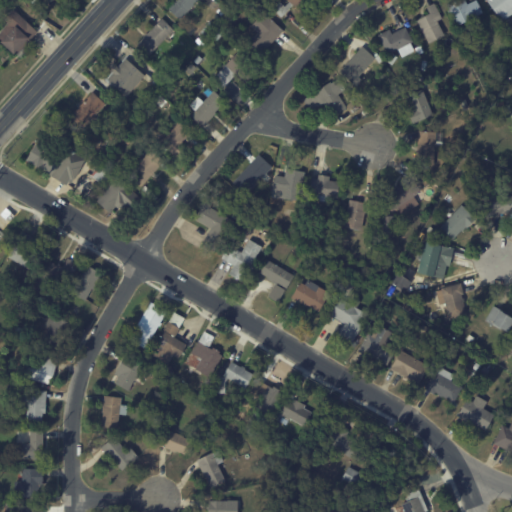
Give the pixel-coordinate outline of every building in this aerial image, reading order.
[(171,0),(195,0),(177,19),(165,7),(171,0)] [(288,10),(281,18),(269,7),(276,0),(282,6),(287,1),(285,0),(312,0),(300,13),(292,6),(288,10)] [(468,2),(472,0),(474,0),(480,12),(454,25),(444,5),(453,0),(463,0),(465,3),(468,2)] [(511,0),(511,12),(500,21),(484,0),(511,0)] [(421,16),(427,13),(424,6),(432,2),(440,18),(435,21),(442,34),(426,43),(414,19),(421,16)] [(39,11),(44,7),(49,12),(45,16),(39,11)] [(31,42),(18,56),(6,44),(6,43),(0,37),(12,25),(7,21),(17,11),(40,33),(31,42)] [(279,30),(288,38),(280,47),(272,40),(258,55),(244,43),(255,31),(248,25),(261,11),(280,29),(279,30)] [(174,30),(148,56),(136,45),(162,18),(174,30)] [(208,22),(215,28),(205,39),(198,32),(208,22)] [(390,34),(404,27),(407,33),(410,32),(412,37),(410,38),(412,41),(409,42),(413,50),(401,56),(397,48),(386,54),(377,34),(388,29),(390,34)] [(368,53),(373,57),(356,76),(359,79),(353,86),(337,71),(360,45),(368,53)] [(236,77),(233,74),(220,87),(210,77),(239,47),(259,67),(243,84),(236,77)] [(184,59),(179,64),(173,58),(178,53),(184,59)] [(385,61),(390,53),(395,56),(390,64),(385,61)] [(200,57),(204,60),(199,66),(195,63),(200,57)] [(142,77),(125,97),(106,80),(112,73),(109,71),(114,65),(117,67),(125,59),(144,75),(142,77)] [(417,78),(425,75),(427,80),(419,83),(417,78)] [(152,85),(158,77),(163,81),(157,88),(152,85)] [(318,106),(309,111),(302,100),(329,83),(329,84),(337,79),(344,89),(336,95),(344,107),(330,117),(321,103),(318,106)] [(432,115),(411,124),(406,112),(412,110),(409,103),(405,104),(402,97),(421,89),(432,115)] [(212,111),(213,112),(200,127),(187,115),(192,110),(186,105),(194,96),(200,101),(211,90),(222,101),(212,111)] [(342,94),(348,90),(352,97),(346,101),(342,94)] [(102,103),(103,104),(79,128),(67,116),(91,91),(102,103)] [(361,99),(364,93),(369,96),(366,102),(361,99)] [(157,94),(164,101),(159,106),(152,99),(157,94)] [(189,132),(179,143),(185,148),(175,159),(157,142),(168,130),(167,129),(175,120),(189,132)] [(434,133),(432,166),(414,165),(416,130),(434,132),(434,133)] [(125,144),(118,137),(124,131),(131,138),(125,144)] [(83,159),(84,160),(80,167),(72,180),(72,179),(71,181),(69,179),(65,186),(25,161),(35,145),(59,160),(61,158),(54,154),(60,145),(83,159)] [(116,150),(112,155),(108,151),(112,146),(116,150)] [(162,161),(138,187),(124,175),(148,149),(162,161)] [(270,167),(243,195),(230,182),(257,154),(270,167)] [(281,157),(283,157),(281,171),(274,170),(275,156),(281,157)] [(289,169),(302,172),(297,201),(279,197),(278,204),(267,202),(272,175),(282,177),(284,168),(289,169)] [(93,197),(112,174),(138,197),(127,210),(120,204),(116,208),(112,206),(106,213),(91,199),(93,197)] [(321,175),(328,176),(327,180),(337,181),(335,197),(326,196),(325,202),(312,200),(313,194),(306,193),(308,177),(316,178),(316,174),(321,175)] [(419,191),(412,196),(417,203),(400,214),(395,207),(390,211),(380,196),(409,176),(419,191)] [(207,199),(211,192),(234,206),(239,198),(254,207),(250,214),(238,207),(234,214),(207,199)] [(511,213),(506,213),(497,213),(497,216),(484,216),(484,195),(511,195),(511,213)] [(369,207),(368,213),(363,212),(359,230),(341,226),(347,199),(362,202),(363,196),(371,197),(369,207)] [(209,249),(199,243),(208,227),(192,218),(201,203),(234,222),(216,253),(209,249)] [(474,220),(465,229),(464,228),(460,232),(459,232),(451,241),(438,229),(460,206),(470,216),(471,215),(475,219),(474,220)] [(283,208),(294,210),(292,216),(281,214),(283,208)] [(390,215),(381,215),(382,231),(391,231),(390,215)] [(25,232),(35,239),(30,247),(34,249),(33,251),(44,257),(34,272),(11,257),(20,243),(18,242),(24,232),(25,232)] [(225,273),(230,265),(218,258),(226,244),(239,252),(246,239),(260,247),(253,259),(255,260),(249,272),(246,270),(239,281),(225,273)] [(451,249),(447,266),(444,265),(441,279),(414,272),(421,240),(451,248),(451,249)] [(328,249),(326,258),(319,256),(321,247),(328,249)] [(79,263),(82,265),(67,290),(41,275),(50,259),(60,265),(61,264),(65,267),(71,258),(79,263)] [(273,284),(264,278),(265,277),(257,272),(265,259),(291,275),(284,288),(275,283),(274,284),(273,284)] [(104,276),(96,290),(94,290),(88,301),(74,292),(90,266),(105,275),(104,276)] [(388,285),(396,273),(409,281),(402,293),(388,285)] [(318,313),(306,305),(305,307),(289,298),(299,282),(304,286),(307,281),(328,294),(318,313)] [(462,298),(466,314),(447,319),(443,303),(438,304),(434,291),(439,290),(439,288),(458,283),(461,294),(459,294),(460,298),(462,298)] [(282,290),(275,302),(265,296),(273,284),(282,290)] [(23,298),(20,303),(13,298),(17,292),(24,297),(23,298)] [(375,301),(369,298),(372,293),(377,296),(375,301)] [(348,302),(351,297),(356,301),(353,305),(348,302)] [(338,321),(327,314),(337,298),(366,315),(349,343),(335,335),(342,324),(338,321)] [(153,303),(164,309),(142,346),(127,336),(149,300),(153,303)] [(365,308),(368,302),(374,305),(371,311),(365,308)] [(495,308),(496,308),(495,309),(498,311),(498,312),(510,319),(503,332),(483,320),(492,306),(495,308)] [(182,317),(172,334),(160,327),(165,319),(166,319),(171,310),(183,316),(182,317)] [(76,326),(67,341),(63,338),(57,347),(45,339),(50,330),(45,327),(54,312),(76,326)] [(430,330),(426,338),(416,332),(421,324),(430,330)] [(385,366),(367,355),(366,357),(356,352),(366,334),(370,336),(372,332),(375,333),(379,326),(391,333),(384,344),(394,350),(385,366)] [(213,336),(215,337),(208,347),(210,349),(211,347),(219,351),(218,353),(222,355),(209,377),(185,363),(204,330),(213,336)] [(171,336),(185,344),(177,358),(172,355),(167,364),(150,354),(163,331),(171,336)] [(464,339),(467,334),(474,338),(471,343),(464,339)] [(401,352),(427,367),(417,385),(407,379),(407,380),(388,370),(399,351),(401,352)] [(142,367),(127,391),(112,381),(116,374),(110,371),(121,353),(142,366),(142,367)] [(58,359),(60,360),(55,381),(53,380),(52,384),(28,378),(31,362),(39,364),(40,356),(44,357),(44,356),(58,359)] [(237,365),(240,367),(241,366),(245,368),(244,369),(253,375),(244,389),(227,378),(224,382),(224,393),(216,393),(216,377),(222,377),(223,376),(222,375),(230,361),(237,365)] [(482,366),(488,370),(483,378),(477,375),(482,366)] [(437,374),(460,387),(451,402),(440,396),(439,397),(435,394),(436,393),(433,392),(432,394),(422,389),(432,371),(437,374)] [(259,380),(271,387),(273,385),(278,389),(277,391),(281,394),(268,415),(255,406),(261,397),(250,390),(258,379),(259,380)] [(50,391),(48,404),(49,404),(48,414),(46,414),(45,422),(29,421),(31,402),(24,401),(25,389),(50,391)] [(120,396),(119,403),(126,404),(125,414),(118,413),(116,427),(100,425),(101,411),(100,411),(102,395),(120,396)] [(296,400),(305,404),(303,407),(311,412),(304,426),(289,417),(286,424),(276,418),(287,398),(292,401),(293,398),(296,400)] [(463,421),(455,416),(458,410),(459,411),(466,399),(471,403),(475,398),(485,404),(482,409),(493,415),(484,431),(465,420),(464,421),(463,421)] [(252,411),(264,418),(259,426),(247,419),(252,411)] [(334,423),(346,430),(345,433),(351,436),(348,442),(354,446),(353,447),(365,453),(360,461),(349,455),(348,456),(342,453),(343,451),(323,440),(319,447),(311,443),(317,431),(325,436),(332,422),(334,423)] [(511,452),(499,447),(492,444),(500,425),(507,428),(510,422),(511,422),(511,452)] [(167,448),(157,444),(164,427),(181,434),(181,435),(192,440),(187,455),(173,449),(172,450),(167,448)] [(250,435),(246,432),(250,427),(257,432),(253,437),(250,435)] [(47,438),(47,459),(17,460),(17,444),(19,444),(19,432),(44,431),(45,434),(46,434),(47,438)] [(104,453),(100,447),(113,436),(125,450),(129,447),(137,457),(121,470),(112,460),(110,461),(104,453)] [(210,487),(208,488),(201,471),(199,472),(194,461),(210,453),(210,454),(217,451),(222,463),(216,466),(223,481),(210,487)] [(346,465),(363,474),(355,487),(339,477),(346,465)] [(45,469),(44,484),(39,484),(39,496),(16,495),(16,482),(24,482),(24,468),(45,469)] [(420,493),(427,509),(424,511),(404,511),(400,502),(408,499),(405,493),(418,488),(420,493)] [(206,511),(206,507),(206,499),(237,500),(236,511),(206,511)] [(45,506),(45,511),(10,511),(10,502),(19,502),(19,506),(45,506)]
